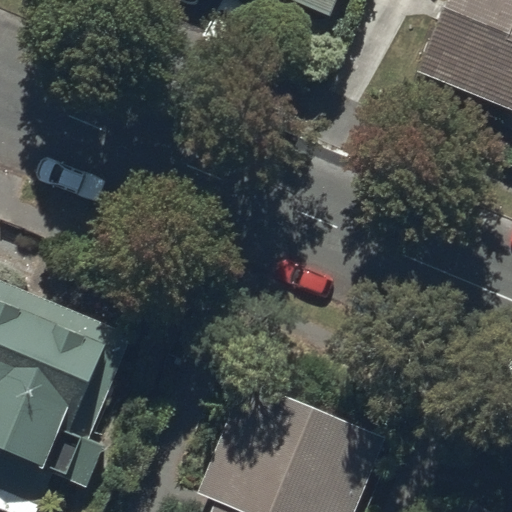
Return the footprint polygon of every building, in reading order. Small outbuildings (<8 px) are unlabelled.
[(274,0),(329,22),(337,0),(250,0),(260,4),(261,0),(274,0)] [(511,0),(445,0),(414,76),(511,116),(511,0)] [(0,504),(18,511),(30,511),(50,466),(84,479),(102,436),(88,431),(131,327),(0,274),(0,504)] [(351,511),(384,431),(240,373),(194,486),(212,493),(204,511),(351,511)] [(511,511),(470,491),(459,511),(511,511)]
